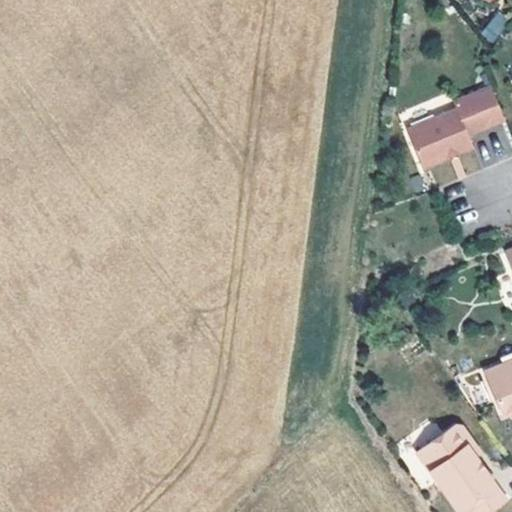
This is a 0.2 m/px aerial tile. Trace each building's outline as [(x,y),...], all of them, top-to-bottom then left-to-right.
[(491,43),(509,21),(497,12),(480,34),(491,43)] [(478,142),(511,127),(511,125),(499,94),(464,109),(466,116),(416,136),(432,174),(483,154),(478,142)] [(511,368),(495,376),(511,416),(511,368)] [(464,430),(428,457),(468,511),(479,511),(480,511),(481,511),(507,511),(511,509),(511,495),(488,463),(479,450),(481,443),(472,431),(464,430)] [(493,459),(481,443),(479,450),(488,463),(493,459)]
